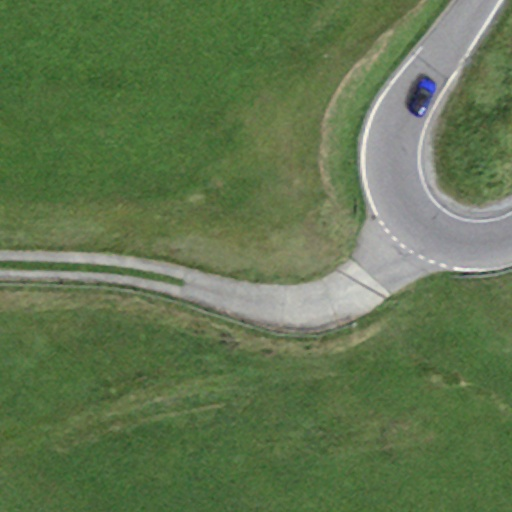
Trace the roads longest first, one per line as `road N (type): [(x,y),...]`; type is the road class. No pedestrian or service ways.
road 1 (track): [(417,220),(361,287),(328,304),(287,309),(145,274),(0,265)]
road 2 (tertiary): [(511,233),(450,238),(417,220),(398,191),(395,130),(476,0)]
